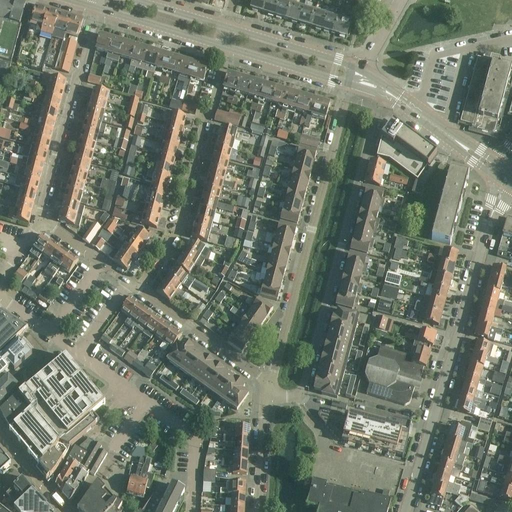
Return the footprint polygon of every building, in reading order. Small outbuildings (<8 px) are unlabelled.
[(3,0),(4,0),(0,0),(0,19),(20,26),(26,5),(10,0),(3,0)] [(266,0),(253,0),(250,10),(252,10),(252,11),(257,13),(257,12),(263,13),(266,0)] [(274,0),(266,0),(263,13),(268,15),(268,16),(273,17),(273,16),(275,17),(279,2),(279,1),(274,0)] [(279,2),(275,17),(276,17),(276,18),(281,20),(281,19),(287,20),(292,2),(292,0),(279,0),(279,1),(279,2)] [(292,2),(287,20),(292,22),(292,23),(296,25),(297,23),(299,24),(303,9),(296,6),(297,3),(292,2)] [(16,65),(31,69),(48,11),(36,8),(26,42),(22,41),(16,65)] [(311,28),(316,9),(311,8),(310,11),(303,9),(299,24),(300,24),(300,26),(304,27),(305,26),(311,28)] [(322,31),(327,16),(319,13),(320,10),(316,9),(311,28),(316,29),(315,30),(320,32),(321,31),(322,31)] [(334,35),(340,16),(341,12),(337,10),(336,14),(328,12),(327,16),(322,31),(324,32),(324,33),(328,34),(329,33),(334,35)] [(48,11),(31,69),(42,73),(44,68),(60,15),(48,11)] [(44,68),(55,71),(71,18),(60,15),(44,68)] [(340,16),(334,35),(340,36),(339,37),(344,39),(344,38),(346,38),(351,23),(343,21),(344,18),(340,16)] [(55,71),(69,74),(77,44),(76,43),(77,40),(83,22),(71,18),(55,71)] [(0,19),(0,71),(8,74),(21,26),(20,26),(0,19)] [(96,50),(108,54),(112,39),(100,35),(96,50)] [(108,54),(106,60),(111,62),(118,64),(120,58),(124,43),(112,39),(108,54)] [(131,61),(136,46),(124,43),(120,58),(131,61)] [(129,67),(128,73),(133,75),(134,69),(142,71),(148,50),(136,46),(131,61),(129,67)] [(148,50),(142,71),(153,75),(155,68),(160,53),(148,50)] [(160,53),(155,68),(163,71),(162,73),(167,75),(172,57),(160,53)] [(172,57),(167,75),(171,76),(172,74),(179,76),(184,60),(172,57)] [(500,61),(491,58),(490,62),(477,59),(460,123),(472,126),(471,129),(494,135),(511,69),(499,65),(500,61)] [(179,76),(177,82),(184,84),(182,92),(187,93),(187,92),(189,86),(190,82),(191,79),(196,64),(184,60),(179,76)] [(191,79),(190,82),(195,83),(196,81),(203,83),(208,68),(196,64),(191,79)] [(227,74),(223,89),(230,91),(230,94),(235,95),(235,93),(240,77),(227,74)] [(43,75),(40,85),(48,87),(64,91),(67,82),(43,75)] [(89,76),(87,83),(99,86),(101,79),(89,76)] [(235,93),(235,95),(239,96),(240,94),(247,96),(252,81),(240,77),(235,93)] [(252,81),(247,96),(254,98),(254,101),(258,102),(259,100),(264,84),(252,81)] [(259,100),(258,102),(263,103),(264,101),(271,103),(276,88),(264,84),(259,100)] [(46,96),(62,100),(64,91),(48,87),(46,96)] [(276,88),(271,103),(279,106),(279,108),(283,109),(283,107),(288,91),(276,88)] [(94,90),(91,99),(107,103),(110,94),(94,90)] [(282,112),(282,113),(286,114),(287,112),(294,114),(295,110),(300,95),(288,91),(283,107),(283,109),(282,111),(282,112)] [(300,95),(295,110),(303,113),(302,115),(306,116),(307,114),(312,99),(300,95)] [(46,96),(43,107),(59,111),(62,100),(46,96)] [(131,98),(128,109),(135,110),(138,100),(131,98)] [(104,113),(107,103),(91,99),(88,109),(104,113)] [(305,120),(303,127),(308,128),(311,118),(325,122),(330,104),(312,99),(307,114),(306,116),(305,120)] [(184,103),(182,112),(191,114),(195,116),(197,107),(184,103)] [(43,107),(40,118),(56,122),(59,111),(43,107)] [(86,119),(85,121),(101,125),(102,124),(107,125),(110,126),(112,121),(103,118),(104,113),(88,109),(86,119)] [(128,109),(126,117),(133,119),(135,110),(128,109)] [(215,121),(215,122),(225,125),(228,115),(218,112),(217,115),(215,121)] [(170,113),(168,123),(184,127),(186,118),(170,113)] [(139,116),(137,123),(143,125),(145,118),(142,117),(139,116)] [(35,124),(35,127),(53,132),(56,122),(40,118),(38,125),(35,124)] [(241,118),(238,128),(245,130),(247,120),(241,118)] [(127,119),(124,130),(132,132),(134,121),(127,119)] [(85,121),(83,130),(99,135),(98,136),(103,137),(106,127),(101,125),(85,121)] [(184,127),(168,123),(165,133),(181,137),(184,127)] [(381,138),(376,157),(389,161),(417,181),(436,155),(434,154),(392,123),(381,138)] [(21,124),(19,130),(28,132),(30,126),(21,124)] [(35,127),(34,131),(36,132),(35,137),(51,142),(53,132),(35,127)] [(218,136),(234,141),(237,132),(221,127),(218,136)] [(96,144),(99,135),(83,130),(80,140),(96,144)] [(165,133),(162,145),(178,149),(181,137),(165,133)] [(216,146),(232,151),(234,141),(218,136),(216,146)] [(301,136),(299,144),(317,149),(319,141),(301,136)] [(29,143),(28,147),(32,148),(48,152),(51,142),(35,137),(33,144),(29,143)] [(78,149),(94,154),(96,144),(80,140),(78,149)] [(162,145),(160,154),(175,159),(178,149),(162,145)] [(216,146),(213,157),(229,161),(232,151),(216,146)] [(24,148),(22,158),(29,160),(45,164),(48,152),(32,148),(31,150),(24,148)] [(295,153),(293,158),(313,163),(316,153),(300,148),(298,154),(295,153)] [(78,149),(75,160),(91,164),(94,154),(78,149)] [(175,159),(160,154),(157,164),(173,168),(175,159)] [(213,157),(210,168),(226,172),(229,161),(213,157)] [(311,174),(313,163),(293,158),(292,163),(296,163),(294,169),(311,174)] [(23,165),(22,168),(26,169),(42,173),(45,164),(29,160),(27,166),(23,165)] [(74,162),(72,171),(88,175),(90,166),(91,164),(75,160),(74,162)] [(367,173),(382,177),(385,165),(370,161),(367,173)] [(173,168),(157,164),(154,173),(170,178),(173,168)] [(19,167),(17,176),(40,182),(42,173),(26,169),(22,168),(19,167)] [(126,167),(123,177),(130,178),(133,169),(126,167)] [(441,206),(459,211),(463,197),(464,197),(466,192),(464,192),(468,177),(462,175),(463,173),(454,167),(450,172),(441,206)] [(208,178),(223,182),(226,172),(210,168),(208,178)] [(308,184),(311,174),(294,169),(293,175),(289,174),(288,179),(308,184)] [(88,175),(72,171),(69,181),(85,185),(88,175)] [(146,179),(145,182),(152,184),(167,188),(170,178),(154,173),(153,181),(146,179)] [(367,173),(364,184),(379,188),(382,177),(367,173)] [(17,176),(14,187),(21,189),(37,193),(40,182),(17,176)] [(396,177),(394,183),(406,186),(408,180),(401,178),(396,177)] [(208,178),(205,188),(221,192),(222,186),(229,188),(229,189),(235,190),(236,186),(230,184),(223,182),(208,178)] [(305,194),(308,184),(288,179),(287,183),(290,184),(289,190),(305,194)] [(83,195),(85,185),(69,181),(67,190),(83,195)] [(413,190),(412,193),(421,197),(425,185),(416,182),(413,190)] [(151,186),(149,195),(165,199),(167,190),(167,188),(152,184),(151,186)] [(120,188),(117,198),(127,201),(130,191),(120,188)] [(218,202),(221,192),(205,188),(202,198),(218,202)] [(37,193),(21,189),(18,200),(34,204),(37,193)] [(364,199),(384,205),(385,200),(382,199),(383,193),(367,189),(364,199)] [(81,200),(83,195),(67,190),(64,201),(80,205),(87,207),(88,202),(81,200)] [(302,205),(305,194),(289,190),(287,196),(284,195),(283,199),(302,205)] [(165,199),(149,195),(147,202),(141,200),(140,204),(146,206),(146,205),(162,209),(165,199)] [(202,198),(199,209),(215,214),(216,209),(233,214),(234,208),(218,204),(218,202),(202,198)] [(300,215),(302,205),(283,199),(281,204),(285,205),(283,210),(283,211),(300,215)] [(384,205),(364,199),(361,210),(378,214),(379,208),(383,209),(384,205)] [(34,204),(18,200),(15,210),(31,214),(34,204)] [(64,201),(61,212),(77,217),(77,216),(82,217),(84,208),(79,207),(80,205),(64,201)] [(146,205),(146,206),(144,215),(159,219),(162,209),(146,205)] [(459,211),(441,206),(431,241),(450,246),(454,231),(455,231),(456,226),(455,226),(459,211)] [(10,209),(7,219),(28,225),(31,214),(15,210),(10,209)] [(197,219),(212,223),(215,214),(199,209),(197,219)] [(283,211),(283,210),(280,209),(279,214),(282,215),(280,221),(297,226),(300,215),(283,211)] [(378,214),(361,210),(359,220),(378,225),(380,221),(376,220),(378,214)] [(61,212),(58,222),(66,224),(79,228),(82,217),(77,216),(77,217),(61,212)] [(157,229),(159,219),(144,215),(141,225),(157,229)] [(210,233),(212,223),(197,219),(194,228),(210,233)] [(236,220),(234,230),(243,232),(244,232),(246,222),(236,220)] [(378,225),(359,220),(356,230),(372,235),(374,229),(377,230),(378,225)] [(510,261),(511,255),(511,223),(506,222),(502,238),(497,257),(510,261)] [(117,228),(115,226),(110,223),(104,231),(111,236),(117,228)] [(94,224),(82,240),(89,244),(100,228),(94,224)] [(274,234),(277,235),(293,239),(296,228),(280,224),(278,230),(275,229),(274,234)] [(207,243),(210,233),(194,228),(191,239),(207,243)] [(137,229),(131,237),(145,246),(152,236),(147,232),(145,235),(137,229)] [(372,235),(356,230),(353,241),(373,246),(374,241),(371,241),(372,235)] [(129,241),(126,245),(139,254),(145,246),(131,237),(124,232),(122,236),(129,241)] [(271,244),(291,249),(293,239),(277,235),(275,240),(272,239),(271,244)] [(43,236),(30,254),(39,260),(42,255),(52,242),(43,236)] [(92,246),(99,251),(105,243),(98,238),(92,246)] [(190,241),(186,249),(205,260),(213,263),(215,254),(210,252),(198,245),(191,241),(190,241)] [(353,241),(350,251),(367,256),(368,250),(372,250),(373,246),(353,241)] [(60,248),(52,242),(42,255),(51,262),(60,248)] [(288,260),(291,249),(271,244),(270,249),(273,249),(271,255),(288,260)] [(139,254),(126,245),(120,253),(133,263),(139,254)] [(52,262),(44,273),(52,279),(60,268),(60,269),(70,255),(60,248),(51,262),(52,262)] [(186,249),(181,257),(195,266),(194,267),(200,270),(205,261),(205,260),(186,249)] [(127,272),(133,263),(120,253),(115,250),(108,258),(127,272)] [(440,263),(455,267),(458,254),(443,250),(440,263)] [(347,265),(367,270),(368,266),(364,265),(366,259),(350,254),(347,265)] [(78,261),(70,255),(60,269),(68,274),(78,261)] [(267,260),(265,265),(285,270),(288,260),(271,255),(270,261),(267,260)] [(195,266),(181,257),(175,267),(189,275),(195,266)] [(433,265),(431,273),(451,279),(455,267),(440,263),(435,261),(428,259),(427,263),(433,265)] [(282,280),(285,270),(265,265),(264,269),(268,270),(266,276),(282,280)] [(347,265),(344,275),(360,280),(362,274),(365,275),(367,270),(347,265)] [(222,267),(218,275),(224,278),(227,270),(228,269),(222,267)] [(493,267),(490,279),(502,282),(505,270),(493,267)] [(174,268),(168,276),(182,285),(188,290),(192,285),(194,281),(188,277),(187,278),(174,268)] [(28,275),(19,270),(12,279),(21,285),(28,275)] [(419,279),(418,283),(421,284),(429,285),(429,286),(434,287),(434,286),(448,290),(451,279),(431,273),(429,281),(419,279)] [(344,275),(341,286),(361,291),(362,286),(359,285),(360,280),(344,275)] [(178,291),(182,285),(168,276),(163,284),(179,296),(181,298),(184,295),(178,291)] [(280,291),(282,280),(266,276),(264,282),(261,281),(260,286),(280,291)] [(490,279),(487,291),(499,294),(501,288),(507,290),(508,289),(511,290),(511,284),(508,284),(502,282),(490,279)] [(163,284),(156,293),(170,302),(174,297),(177,299),(179,297),(179,296),(163,284)] [(280,291),(260,286),(259,290),(262,291),(260,297),(277,302),(280,291)] [(339,296),(355,300),(357,295),(360,295),(361,291),(341,286),(339,296)] [(445,303),(448,290),(434,286),(434,287),(430,299),(445,303)] [(46,289),(43,293),(50,298),(53,294),(46,289)] [(487,291),(484,302),(496,306),(499,307),(502,308),(511,310),(511,304),(497,301),(499,294),(487,291)] [(358,301),(355,300),(339,296),(336,307),(352,311),(354,305),(357,306),(358,301)] [(445,303),(430,299),(425,297),(423,306),(416,304),(415,308),(442,315),(445,303)] [(129,318),(139,305),(130,298),(121,312),(129,318)] [(394,302),(380,298),(377,312),(390,316),(394,302)] [(253,309),(266,319),(273,310),(259,300),(255,305),(252,303),(250,307),(252,309),(253,309)] [(484,302),(480,314),(493,317),(495,310),(498,311),(499,307),(496,306),(484,302)] [(129,318),(125,324),(132,330),(134,328),(135,328),(147,311),(139,305),(129,318)] [(195,308),(189,317),(195,321),(201,313),(195,308)] [(442,315),(415,308),(414,312),(420,314),(418,322),(438,327),(442,315)] [(260,328),(266,319),(253,309),(252,309),(249,314),(246,312),(244,316),(260,328)] [(333,317),(331,324),(355,330),(357,323),(359,316),(337,310),(336,318),(333,317)] [(147,311),(135,328),(143,334),(155,316),(147,311)] [(0,353),(28,329),(1,312),(0,313),(0,353)] [(480,314),(477,325),(502,332),(504,328),(491,324),(493,317),(480,314)] [(155,316),(143,334),(151,339),(153,336),(154,336),(163,322),(155,316)] [(254,336),(260,328),(244,316),(241,319),(244,321),(240,326),(254,336)] [(387,320),(376,317),(372,329),(384,333),(387,320)] [(163,322),(154,336),(163,343),(164,343),(173,329),(163,322)] [(355,330),(331,324),(328,337),(352,344),(355,330)] [(477,325),(474,337),(493,342),(496,335),(501,336),(502,332),(477,325)] [(254,336),(240,326),(237,331),(234,329),(231,333),(248,345),(254,336)] [(182,335),(173,329),(164,343),(163,343),(159,348),(164,352),(164,353),(167,355),(182,335)] [(407,335),(406,339),(414,342),(430,347),(432,347),(434,341),(435,342),(437,337),(436,336),(436,335),(420,330),(417,338),(407,335)] [(248,345),(231,333),(228,337),(231,339),(228,344),(241,354),(248,345)] [(112,341),(104,335),(100,340),(108,346),(112,341)] [(324,351),(348,358),(352,344),(328,337),(324,351)] [(0,406),(4,402),(3,401),(17,388),(8,378),(7,378),(4,374),(7,371),(6,371),(10,367),(14,371),(32,356),(18,341),(0,356),(0,406)] [(179,370),(193,350),(183,342),(178,349),(176,347),(167,361),(169,362),(169,363),(179,370)] [(430,347),(414,342),(410,357),(380,348),(377,359),(368,363),(364,376),(369,384),(366,395),(405,406),(409,404),(414,389),(412,388),(414,379),(420,380),(423,368),(426,369),(431,353),(428,352),(430,347)] [(490,359),(493,347),(489,346),(477,342),(473,354),(490,359)] [(109,350),(116,355),(120,349),(113,345),(109,350)] [(125,353),(120,349),(116,355),(121,358),(125,353)] [(204,357),(193,350),(179,370),(189,377),(204,357)] [(320,365),(345,371),(348,358),(324,351),(320,365)] [(129,352),(123,360),(131,366),(137,358),(129,352)] [(505,353),(502,362),(509,364),(511,354),(505,353)] [(498,361),(492,359),(490,359),(473,354),(470,365),(482,369),(484,362),(497,366),(498,361)] [(189,377),(199,385),(214,364),(204,357),(189,377)] [(60,444),(69,448),(99,423),(92,415),(105,404),(66,358),(24,392),(24,393),(18,398),(30,412),(27,415),(22,420),(10,431),(10,430),(9,431),(38,466),(38,465),(39,466),(44,460),(55,452),(60,444)] [(150,379),(157,369),(149,363),(141,373),(150,379)] [(199,385),(209,392),(223,371),(214,364),(199,385)] [(317,379),(341,385),(345,371),(320,365),(317,379)] [(482,369),(470,365),(466,377),(479,381),(482,369)] [(209,392),(219,399),(233,378),(223,371),(209,392)] [(496,374),(494,383),(502,386),(505,376),(496,374)] [(479,381),(466,377),(463,388),(476,392),(479,381)] [(245,386),(233,378),(219,399),(230,407),(230,406),(237,411),(248,395),(242,390),(245,386)] [(341,385),(317,379),(314,390),(322,392),(321,395),(337,399),(338,396),(338,397),(341,385)] [(463,388),(460,400),(484,408),(486,403),(474,399),(476,392),(463,388)] [(9,429),(10,430),(10,431),(22,420),(27,415),(15,400),(1,412),(2,412),(5,416),(3,417),(3,418),(9,429)] [(460,400),(456,412),(469,415),(473,417),(475,410),(477,410),(483,412),(484,408),(460,400)] [(332,402),(331,407),(346,411),(347,406),(332,402)] [(387,429),(340,416),(323,412),(323,413),(324,413),(322,421),(321,419),(320,420),(339,442),(402,459),(411,427),(389,422),(387,429)] [(480,419),(479,425),(490,428),(492,423),(480,419)] [(452,427),(448,439),(466,444),(467,444),(472,446),(474,442),(468,440),(472,426),(461,423),(460,425),(459,429),(452,427)] [(490,428),(479,425),(477,430),(488,434),(490,428)] [(223,438),(249,440),(249,428),(248,428),(248,426),(243,426),(243,427),(236,427),(235,434),(223,434),(223,438)] [(235,444),(234,451),(248,452),(249,440),(223,438),(223,443),(235,444)] [(448,439),(444,450),(463,456),(465,449),(471,451),(472,446),(467,444),(466,444),(448,439)] [(88,454),(89,454),(94,443),(89,440),(79,448),(88,453),(88,454)] [(88,456),(80,469),(62,495),(70,503),(70,502),(80,488),(81,488),(82,487),(81,487),(89,473),(94,476),(107,455),(100,451),(101,448),(94,443),(89,454),(88,456)] [(68,448),(69,448),(60,444),(55,452),(44,460),(39,466),(35,469),(36,469),(43,478),(46,482),(49,479),(51,481),(53,478),(52,477),(56,472),(63,462),(62,461),(63,461),(66,454),(69,448),(68,448)] [(67,461),(69,462),(80,469),(88,456),(89,454),(88,454),(87,455),(76,448),(67,461)] [(444,450),(441,462),(465,469),(466,469),(467,465),(463,464),(466,457),(463,456),(444,450)] [(10,464),(0,451),(0,474),(3,475),(10,469),(7,467),(10,464)] [(222,458),(222,462),(247,464),(248,452),(234,451),(234,458),(222,458)] [(126,495),(135,497),(141,474),(144,471),(144,470),(143,470),(144,466),(146,461),(145,461),(140,459),(135,478),(131,477),(126,495)] [(141,474),(135,497),(143,499),(146,489),(150,490),(154,476),(147,474),(150,461),(146,459),(145,461),(146,461),(144,466),(143,470),(144,470),(144,471),(141,474)] [(497,461),(496,465),(503,468),(501,475),(503,475),(507,476),(507,477),(511,478),(511,465),(498,461),(497,461)] [(80,469),(69,462),(55,485),(62,494),(62,495),(80,469)] [(247,464),(222,462),(221,467),(233,468),(233,475),(246,476),(247,464)] [(441,462),(437,473),(450,477),(452,470),(458,472),(464,474),(465,469),(441,462)] [(437,473),(434,485),(459,492),(460,488),(453,486),(448,484),(450,477),(437,473)] [(491,480),(490,484),(511,491),(511,478),(507,477),(507,476),(503,475),(501,483),(491,480)] [(12,489),(6,495),(11,501),(7,505),(11,510),(13,508),(31,489),(22,478),(12,488),(12,489)] [(327,486),(312,482),(310,493),(306,507),(306,506),(306,508),(318,511),(388,511),(390,503),(387,502),(389,492),(383,491),(380,500),(361,495),(361,498),(359,497),(359,496),(328,488),(328,489),(326,488),(327,486)] [(220,490),(220,495),(231,496),(231,495),(245,496),(246,484),(226,483),(226,490),(220,490)] [(511,503),(511,491),(490,484),(489,489),(502,493),(500,500),(511,503)] [(79,509),(77,511),(78,511),(112,511),(114,511),(116,507),(97,485),(94,490),(80,507),(79,509)] [(174,511),(184,492),(171,485),(163,502),(152,496),(141,511),(140,511),(139,511),(174,511)] [(432,497),(429,505),(440,508),(443,500),(445,493),(451,495),(457,497),(459,492),(434,485),(430,496),(432,497)] [(51,511),(46,506),(39,498),(31,489),(13,508),(17,511),(51,511)] [(219,495),(219,500),(231,501),(230,507),(244,508),(245,496),(231,495),(231,496),(220,495),(219,495)]
